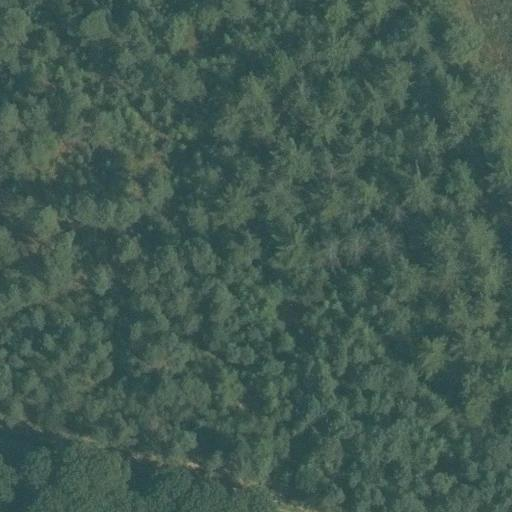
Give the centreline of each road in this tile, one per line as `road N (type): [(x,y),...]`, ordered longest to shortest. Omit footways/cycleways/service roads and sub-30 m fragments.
road 1 (track): [(298,511),(0,421)]
road 2 (primary): [(116,511),(0,476)]
